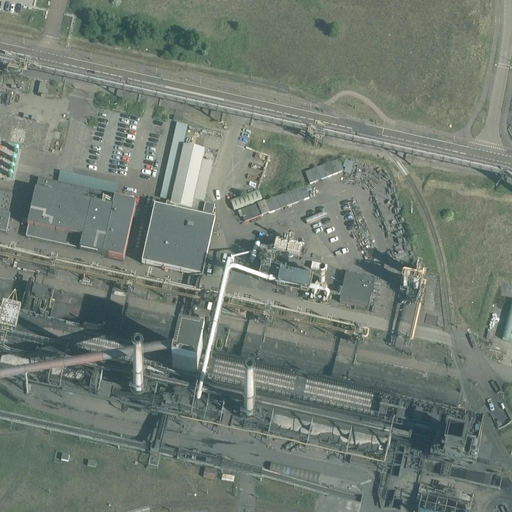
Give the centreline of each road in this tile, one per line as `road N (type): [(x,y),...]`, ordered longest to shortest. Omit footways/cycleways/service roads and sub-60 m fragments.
road 1 (unclassified): [(511,164),(0,46)]
road 2 (unknown): [(95,68),(76,155),(83,169),(121,175),(138,166),(158,83)]
